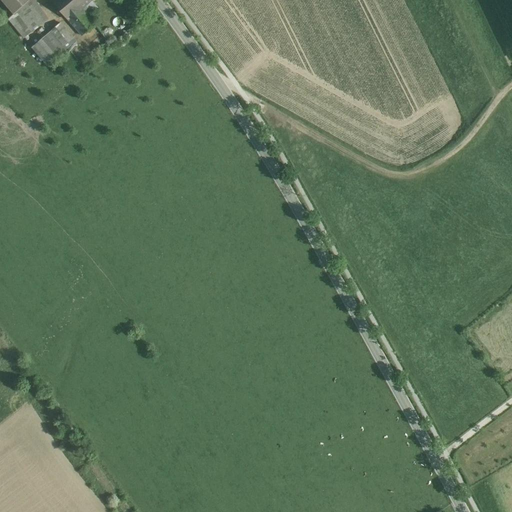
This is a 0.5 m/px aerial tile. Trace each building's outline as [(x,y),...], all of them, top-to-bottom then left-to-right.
[(29,0),(0,0),(14,14),(17,11),(29,0)] [(34,0),(29,0),(17,11),(32,32),(46,21),(38,10),(41,8),(34,0)] [(52,0),(68,20),(82,36),(95,24),(89,17),(84,11),(82,9),(91,0),(52,0)] [(89,7),(84,11),(89,17),(93,13),(89,7)] [(75,41),(60,23),(50,32),(65,50),(75,41)] [(95,24),(82,36),(89,45),(103,33),(95,24)] [(50,32),(32,47),(47,65),(65,50),(50,32)]
